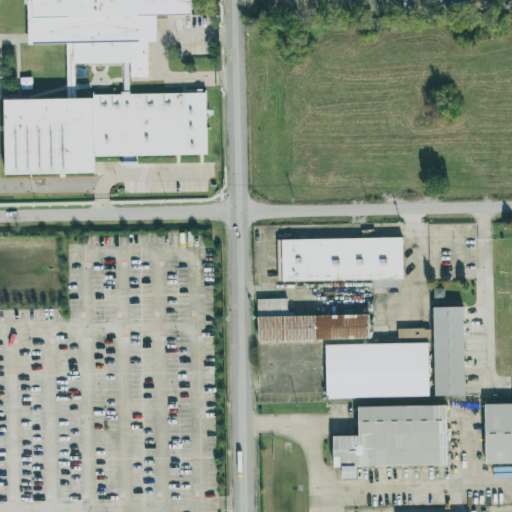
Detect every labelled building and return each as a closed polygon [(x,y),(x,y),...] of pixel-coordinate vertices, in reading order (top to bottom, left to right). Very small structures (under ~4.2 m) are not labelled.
[(33,0),(190,0),(191,13),(158,13),(159,40),(150,40),(150,73),(131,73),(131,61),(72,61),(70,42),(33,43),(33,0)] [(7,97),(207,94),(209,153),(97,157),(97,172),(8,174),(7,97)] [(401,279),(401,237),(279,239),(279,281),(401,279)] [(257,340),(368,339),(368,314),(286,315),(286,299),(256,299),(257,340)] [(433,307),(433,395),(463,395),(462,306),(433,307)] [(430,338),(430,329),(398,329),(398,339),(430,338)] [(324,344),(325,398),(427,396),(427,343),(324,344)] [(511,402),(483,403),(484,463),(511,463),(511,402)] [(446,405),(357,406),(357,436),(331,436),(332,467),(341,467),(341,478),(355,478),(354,466),(446,465),(446,405)]
